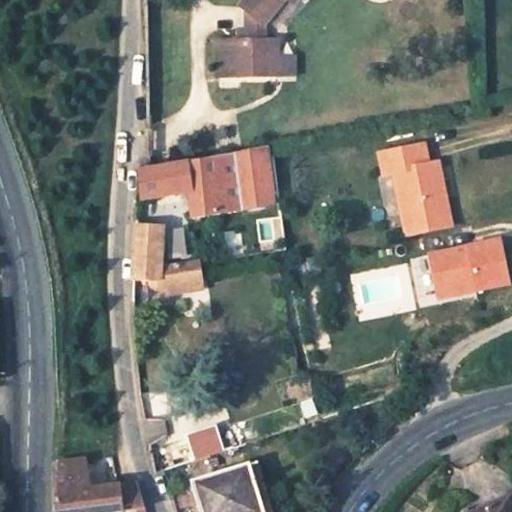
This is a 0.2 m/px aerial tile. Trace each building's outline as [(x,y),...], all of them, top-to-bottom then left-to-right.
[(303,0),(252,0),(243,10),(250,16),(249,33),(236,33),(236,42),(217,43),(217,77),(275,75),(275,42),(264,41),(263,30),(286,2),(296,9),(303,0)] [(426,144),(382,155),(387,175),(393,173),(408,235),(454,225),(438,164),(430,166),(426,144)] [(139,183),(141,195),(186,191),(192,218),(272,200),(263,146),(234,151),(233,147),(206,152),(207,157),(149,168),(136,170),(139,183)] [(161,225),(137,224),(136,270),(135,278),(146,278),(160,276),(160,269),(161,225)] [(509,285),(501,242),(430,256),(439,299),(509,285)] [(160,276),(146,278),(148,286),(160,285),(160,290),(182,287),(181,283),(203,279),(201,262),(160,269),(160,276)] [(193,432),(200,459),(228,451),(221,425),(193,432)] [(145,507),(137,480),(84,485),(82,459),(52,462),(53,485),(53,511),(93,511),(136,508),(145,507)] [(273,511),(259,464),(193,484),(201,511),(273,511)] [(511,511),(511,495),(472,511),(511,511)]
